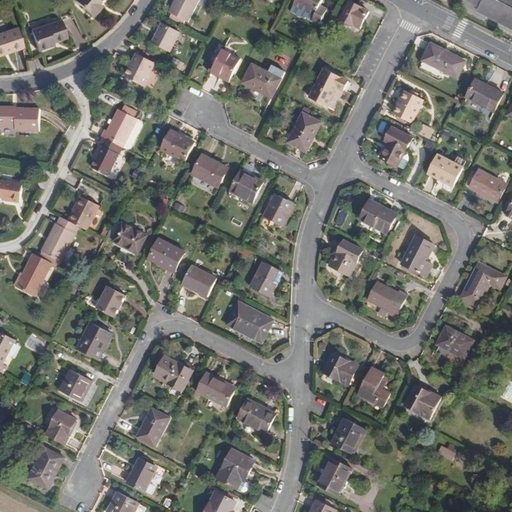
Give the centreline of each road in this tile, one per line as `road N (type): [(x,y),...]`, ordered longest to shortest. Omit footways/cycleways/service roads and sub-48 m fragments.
road 1 (residential): [(342,159),(457,223),(461,256),(423,333),(407,344),(389,343),(302,298)]
road 2 (residential): [(302,386),(170,326),(148,332),(73,490)]
road 3 (residential): [(0,252),(28,238),(81,140),(82,109),(70,76)]
road 4 (residential): [(417,7),(342,159)]
road 5 (residential): [(330,182),(211,125),(203,108)]
road 6 (residential): [(302,386),(298,462),(280,511)]
road 7 (residential): [(330,182),(313,212),(302,298)]
